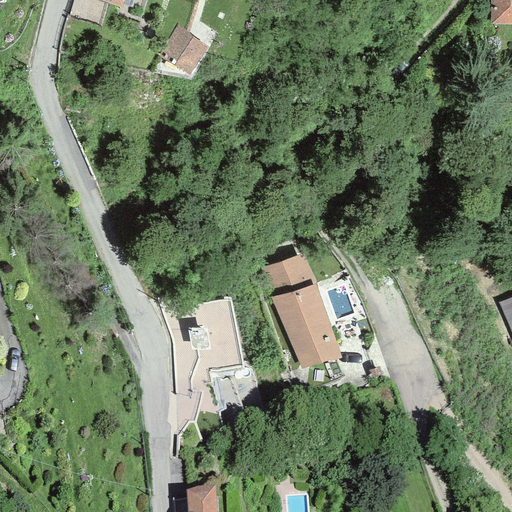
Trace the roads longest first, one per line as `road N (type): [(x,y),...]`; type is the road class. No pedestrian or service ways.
road 1 (unclassified): [(58,0),(40,65),(47,106),(138,306),(154,381),(162,511)]
road 2 (track): [(394,358),(415,361),(511,497)]
